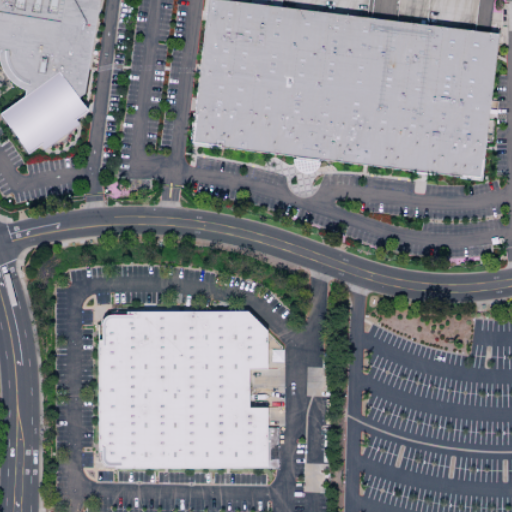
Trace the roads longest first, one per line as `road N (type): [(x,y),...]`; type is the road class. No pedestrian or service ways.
road 1 (tertiary): [(0,243),(97,224),(175,223),(229,231),(402,285),(459,290),(511,283)]
road 2 (tertiary): [(17,511),(18,364)]
